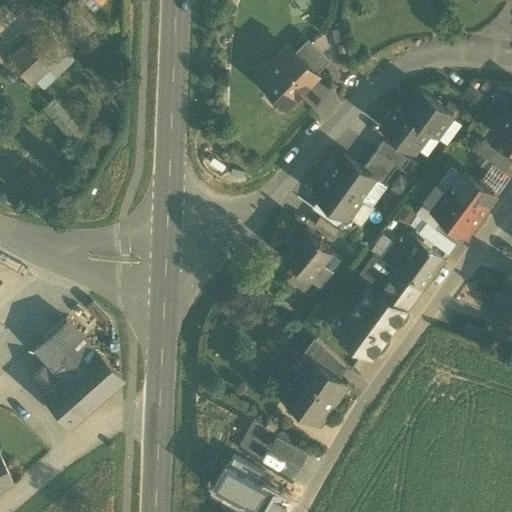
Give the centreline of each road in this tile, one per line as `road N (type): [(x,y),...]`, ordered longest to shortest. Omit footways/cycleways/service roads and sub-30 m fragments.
road 1 (residential): [(511,64),(452,58),(384,81),(253,211),(166,252)]
road 2 (residential): [(511,201),(355,416),(302,511)]
road 3 (secondary): [(156,511),(166,252)]
road 4 (secondary): [(166,252),(174,0)]
road 5 (residential): [(166,252),(125,259),(0,237)]
